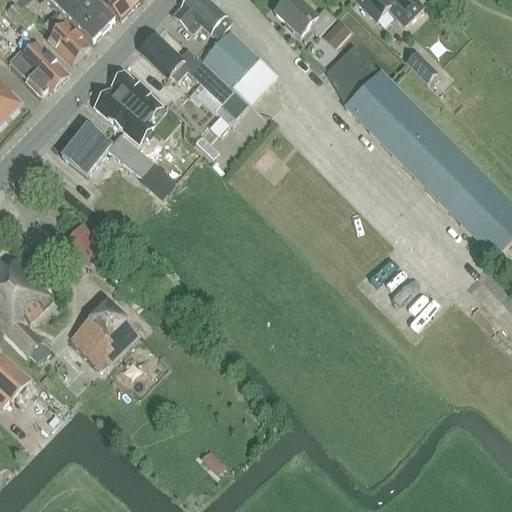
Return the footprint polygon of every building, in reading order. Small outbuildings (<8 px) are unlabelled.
[(44,0),(47,3),(90,45),(92,49),(92,50),(116,25),(113,23),(89,0),(44,0)] [(96,0),(120,25),(145,0),(96,0)] [(203,0),(193,0),(173,22),(194,40),(203,30),(218,44),(226,35),(233,27),(203,0)] [(290,0),(273,18),(287,31),(301,44),(311,33),(319,42),(337,23),(324,11),(317,20),(295,0),(290,0)] [(413,0),(350,0),(378,28),(390,15),(405,31),(425,12),(413,0)] [(35,25),(20,11),(16,7),(15,8),(8,15),(28,33),(35,25)] [(56,17),(44,30),(53,39),(47,45),(72,70),(91,50),(56,17)] [(251,112),(279,82),(231,35),(203,65),(251,112)] [(182,62),(157,39),(140,56),(169,83),(172,80),(178,86),(187,76),(222,109),(233,97),(188,55),(182,62)] [(51,99),(70,80),(37,46),(25,57),(21,54),(9,66),(27,85),(25,87),(41,103),(48,97),(51,99)] [(511,208),(391,85),(382,76),(381,77),(354,50),(327,77),(346,112),(345,113),(495,265),(511,282),(511,208)] [(438,78),(418,58),(408,68),(428,88),(438,78)] [(108,92),(93,112),(138,149),(154,130),(148,125),(163,110),(124,74),(108,92)] [(0,132),(25,108),(0,81),(0,132)] [(212,145),(202,154),(217,170),(241,148),(218,123),(204,136),(212,145)] [(88,129),(61,163),(81,178),(82,177),(87,182),(108,156),(142,183),(146,177),(155,167),(121,140),(113,149),(108,144),(88,129)] [(252,163),(264,174),(277,160),(265,149),(252,163)] [(318,161),(312,168),(333,182),(338,175),(318,161)] [(342,207),(357,201),(349,180),(334,186),(342,207)] [(118,207),(146,207),(146,193),(118,192),(118,207)] [(91,269),(107,252),(84,229),(66,247),(91,269)] [(44,346),(29,329),(55,304),(17,263),(8,271),(1,265),(0,265),(0,331),(29,361),(30,360),(39,369),(51,357),(42,348),(44,346)] [(511,303),(511,287),(504,281),(496,289),(511,303)] [(136,335),(107,307),(70,344),(102,375),(139,339),(136,335)] [(32,385),(1,356),(0,356),(0,410),(3,413),(10,405),(12,407),(32,385)]
